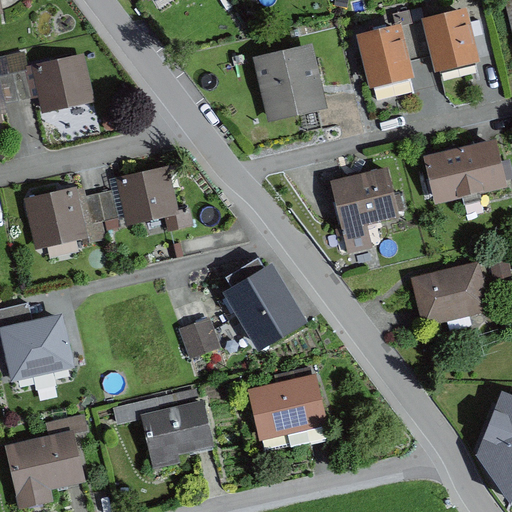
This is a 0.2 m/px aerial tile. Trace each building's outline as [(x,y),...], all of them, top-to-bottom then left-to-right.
[(468,6),(425,15),(436,67),(479,58),(468,6)] [(402,20),(358,29),(369,81),(413,72),(402,20)] [(312,40),(255,52),(269,118),(327,105),(312,40)] [(25,68),(26,73),(33,100),(38,119),(93,104),(81,54),(25,68)] [(15,104),(33,100),(26,73),(8,78),(15,104)] [(0,79),(0,107),(15,104),(8,78),(0,79)] [(496,138),(424,155),(435,202),(507,185),(496,138)] [(112,177),(117,196),(123,223),(124,231),(161,224),(164,239),(195,232),(190,210),(174,214),(164,166),(112,177)] [(383,175),(326,186),(336,237),(394,226),(383,175)] [(86,245),(83,232),(77,204),(74,193),(24,204),(35,256),(86,245)] [(103,228),(123,223),(117,196),(97,200),(103,228)] [(77,204),(83,232),(103,228),(97,200),(77,204)] [(478,259),(415,273),(426,324),(489,310),(478,259)] [(266,267),(219,296),(256,357),(303,328),(266,267)] [(10,337),(21,384),(83,370),(72,322),(10,337)] [(209,327),(182,337),(191,364),(219,354),(209,327)] [(310,383),(247,399),(259,444),(322,427),(310,383)] [(511,394),(503,391),(479,452),(511,500),(511,394)] [(203,408),(139,420),(150,471),(173,466),(171,456),(210,448),(203,408)] [(71,440),(4,453),(12,494),(18,493),(21,511),(29,511),(44,509),(41,493),(80,485),(71,440)]
